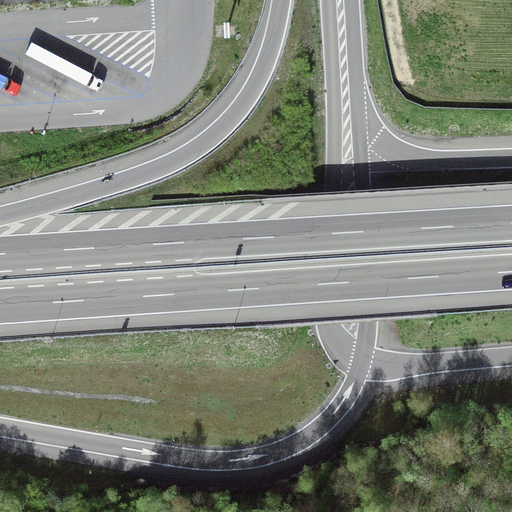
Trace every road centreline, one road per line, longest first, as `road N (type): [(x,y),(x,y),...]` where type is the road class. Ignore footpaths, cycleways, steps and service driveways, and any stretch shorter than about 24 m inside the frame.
road 1 (motorway): [(0,427),(236,462),(286,452),(319,430),(342,404),(359,363),(511,359)]
road 2 (motorway): [(0,306),(511,272)]
road 3 (motorway): [(511,222),(0,253)]
road 4 (motorway): [(280,0),(263,68),(244,105),(213,138),(134,178),(0,216)]
road 5 (motorway): [(511,158),(347,164)]
